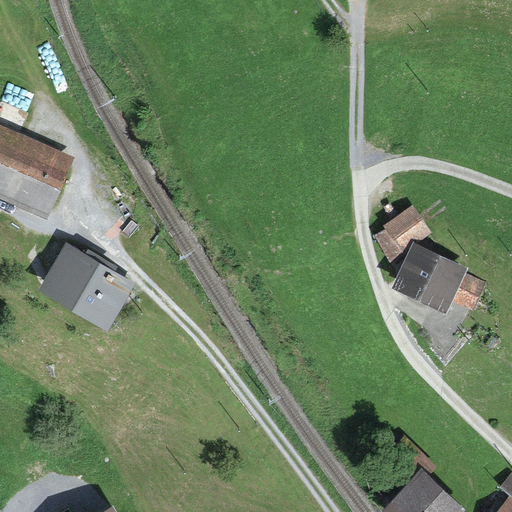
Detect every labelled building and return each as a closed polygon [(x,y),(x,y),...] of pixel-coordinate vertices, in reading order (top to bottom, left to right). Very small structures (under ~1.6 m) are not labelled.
[(61,163),(0,136),(0,185),(43,205),(61,163)] [(481,274),(407,240),(388,279),(436,301),(441,290),(468,302),(481,274)] [(125,283),(55,249),(34,292),(105,326),(125,283)] [(455,511),(459,508),(423,475),(390,510),(391,511),(455,511)] [(511,511),(511,501),(502,511),(511,511)]
